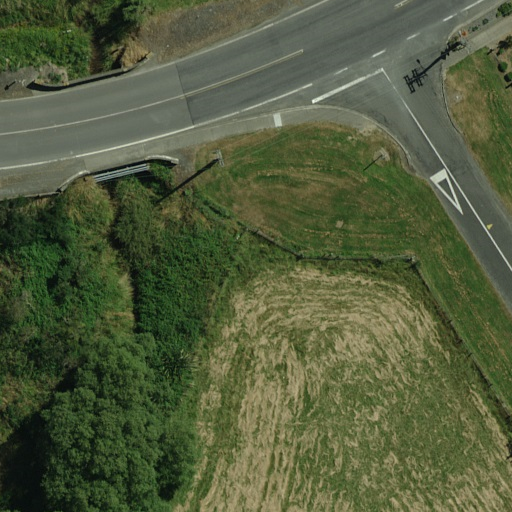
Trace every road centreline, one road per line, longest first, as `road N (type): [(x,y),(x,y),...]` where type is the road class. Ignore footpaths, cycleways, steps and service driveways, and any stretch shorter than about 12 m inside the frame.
road 1 (primary): [(353,25),(137,109),(0,133)]
road 2 (residential): [(353,25),(511,271)]
